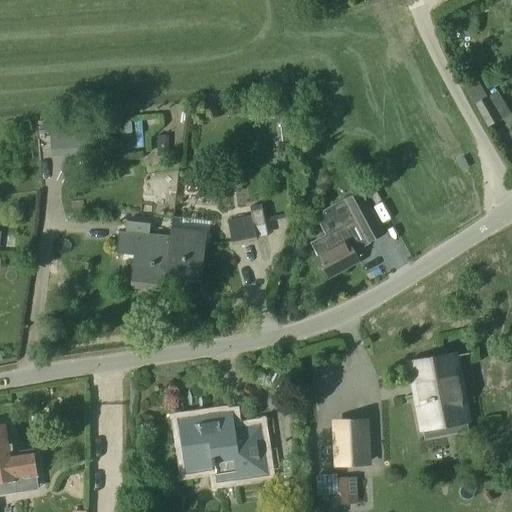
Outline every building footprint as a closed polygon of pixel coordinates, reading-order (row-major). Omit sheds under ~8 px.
[(475,104),(474,105),(488,128),(489,127),(500,120),(488,97),(480,101),(476,104),(475,104)] [(273,104),(264,105),(265,118),(274,117),(273,104)] [(48,120),(51,158),(90,154),(87,117),(48,120)] [(302,125),(281,128),(282,143),(303,141),(302,125)] [(168,137),(156,138),(157,156),(168,156),(168,137)] [(351,151),(345,157),(347,166),(356,168),(362,162),(360,154),(351,151)] [(312,244),(318,256),(316,257),(328,280),(360,262),(354,251),(358,249),(385,235),(377,219),(379,217),(373,207),(371,208),(361,190),(343,200),(354,221),(312,244)] [(253,224),(251,216),(227,221),(232,246),(257,241),(254,223),(253,224)] [(166,290),(167,282),(171,237),(149,235),(151,223),(126,221),(125,232),(119,231),(117,253),(135,255),(131,287),(166,290)] [(171,237),(167,282),(200,285),(205,235),(171,232),(171,237)] [(456,356),(410,365),(422,428),(468,419),(456,356)] [(224,433),(222,417),(182,423),(189,473),(213,470),(213,466),(216,466),(218,482),(265,475),(259,428),(224,433)] [(333,421),(335,466),(371,465),(369,420),(333,421)] [(33,449),(12,453),(8,423),(0,424),(0,493),(13,491),(16,484),(16,479),(37,475),(33,449)] [(357,478),(337,478),(337,495),(358,494),(357,478)]
